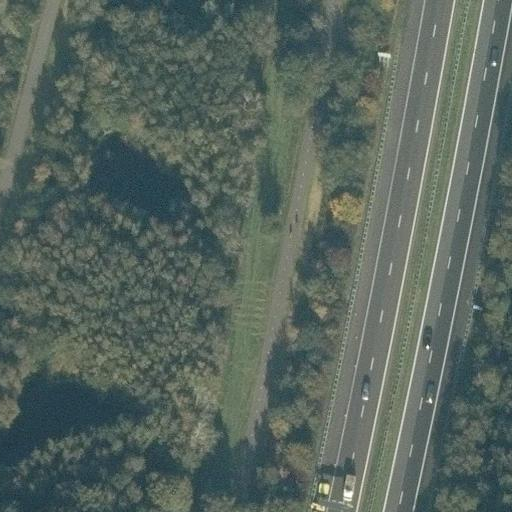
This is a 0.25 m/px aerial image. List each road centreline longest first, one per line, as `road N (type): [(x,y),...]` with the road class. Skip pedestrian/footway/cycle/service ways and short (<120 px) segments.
road 1 (motorway): [(400,511),(500,0)]
road 2 (motorway): [(434,0),(336,511)]
road 3 (unclassified): [(0,200),(53,0)]
